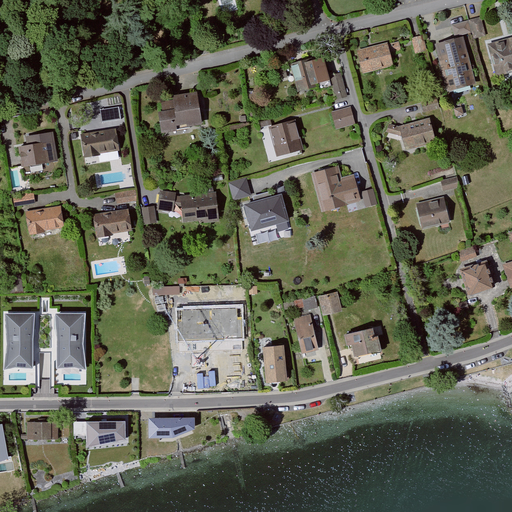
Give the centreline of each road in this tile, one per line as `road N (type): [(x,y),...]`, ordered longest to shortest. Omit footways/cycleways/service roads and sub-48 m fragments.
road 1 (residential): [(431,368),(298,400),(0,407)]
road 2 (residential): [(431,368),(339,42),(324,34)]
road 3 (residential): [(0,111),(324,34)]
road 4 (residential): [(324,34),(460,0)]
